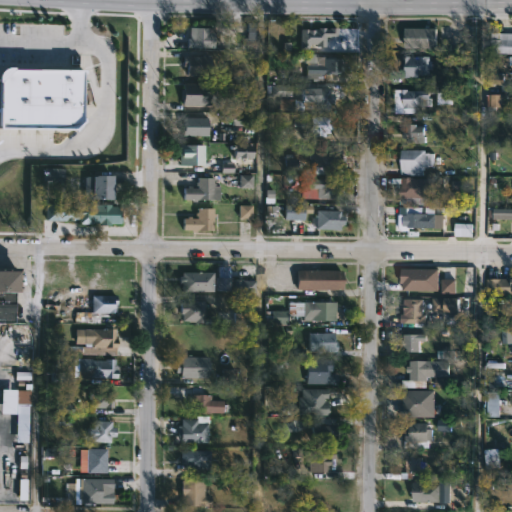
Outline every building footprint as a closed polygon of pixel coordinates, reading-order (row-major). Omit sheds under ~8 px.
[(206,26),(206,32),(212,32),(212,47),(184,46),(184,37),(187,37),(187,29),(191,29),(191,26),(206,26)] [(323,26),(323,27),(335,27),(335,37),(323,37),(324,46),(313,46),(313,48),(308,48),(308,43),(306,43),(306,49),(298,49),(298,28),(316,28),(316,26),(323,26)] [(435,47),(402,46),(402,27),(435,27),(435,47)] [(511,53),(492,53),(492,32),(511,32),(511,53)] [(255,49),(225,49),(226,37),(255,38),(255,49)] [(417,79),(408,79),(408,53),(431,53),(431,72),(420,72),(420,79),(417,79)] [(204,54),(204,55),(208,55),(208,67),(201,67),(201,75),(184,75),(184,66),(181,66),(181,55),(200,55),(200,54),(204,54)] [(323,57),(323,59),(340,59),(340,75),(306,75),(306,65),(316,65),(316,60),(320,60),(320,57),(323,57)] [(0,127),(0,69),(81,69),(81,127),(0,127)] [(210,82),(210,88),(215,89),(215,94),(217,94),(216,105),(180,104),(181,83),(195,83),(195,81),(210,82)] [(408,88),(431,90),(431,98),(419,98),(419,106),(406,107),(406,104),(404,104),(404,99),(402,99),(402,88),(408,88)] [(502,95),(502,104),(506,104),(506,114),(485,114),(485,95),(502,95)] [(206,117),(205,135),(181,134),(181,133),(180,133),(180,129),(181,129),(182,116),(206,117)] [(327,116),(328,124),(330,124),(330,128),(328,128),(328,132),(322,132),(322,135),(309,135),(309,116),(327,116)] [(417,123),(417,125),(425,125),(425,139),(422,139),(422,142),(407,142),(407,137),(403,137),(403,123),(417,123)] [(202,165),(176,165),(176,150),(178,150),(178,147),(181,147),(181,143),(202,143),(202,165)] [(108,169),(108,146),(86,146),(86,169),(108,169)] [(340,148),(340,156),(343,156),(343,172),(320,173),(320,167),(309,167),(309,158),(307,158),(307,148),(340,148)] [(433,153),(432,166),(426,166),(426,169),(424,169),(424,174),(401,174),(402,149),(426,149),(426,151),(433,153)] [(113,198),(85,198),(85,174),(113,173),(113,198)] [(413,176),(413,178),(427,178),(425,205),(400,205),(399,186),(402,186),(402,176),(413,176)] [(211,178),(211,182),(213,183),(213,185),(217,185),(216,200),(194,199),(194,200),(180,200),(181,187),(185,187),(185,186),(195,186),(195,185),(193,185),(193,181),(195,181),(195,177),(211,178)] [(342,184),(342,194),(338,194),(338,198),(314,197),(314,186),(320,186),(320,179),(338,179),(338,184),(342,184)] [(34,222),(34,202),(11,202),(11,222),(34,222)] [(110,204),(110,205),(118,205),(118,216),(121,216),(121,223),(101,224),(101,220),(95,220),(95,223),(78,223),(78,218),(78,220),(45,220),(45,203),(110,204)] [(331,210),(338,210),(338,215),(342,215),(341,225),(338,224),(337,229),(311,228),(311,222),(313,222),(314,209),(322,209),(322,205),(331,206),(331,210)] [(284,221),(303,221),(303,206),(284,206),(284,221)] [(435,207),(435,213),(442,214),(442,216),(444,216),(445,228),(443,228),(443,230),(438,230),(438,228),(434,227),(404,226),(404,214),(407,215),(407,206),(422,207),(422,212),(428,212),(425,212),(426,206),(435,207)] [(211,207),(211,213),(213,213),(214,217),(211,217),(211,229),(195,229),(195,232),(188,232),(188,229),(180,229),(180,216),(188,216),(188,217),(194,217),(194,215),(193,215),(193,212),(195,212),(195,207),(211,207)] [(229,270),(230,291),(215,291),(215,277),(217,277),(217,266),(229,266),(229,270)] [(13,322),(0,321),(0,268),(19,269),(19,290),(13,290),(13,322)] [(340,289),(294,288),(294,269),(340,270),(340,289)] [(200,270),(200,272),(213,271),(212,291),(181,290),(181,283),(179,283),(179,275),(182,275),(182,271),(197,272),(197,270),(200,270)] [(242,278),(242,280),(255,280),(255,292),(240,291),(240,298),(233,298),(233,278),(242,278)] [(511,295),(486,295),(486,279),(488,278),(511,278),(511,279),(511,295)] [(116,294),(116,313),(90,312),(91,295),(110,296),(110,294),(116,294)] [(458,312),(433,311),(433,297),(462,297),(462,312),(458,312)] [(427,298),(427,313),(429,313),(429,323),(423,323),(423,327),(391,327),(391,315),(409,313),(409,310),(407,310),(407,302),(409,302),(409,298),(427,298)] [(204,300),(204,302),(209,302),(209,307),(204,307),(204,322),(182,320),(182,313),(180,313),(180,302),(204,300)] [(335,302),(335,320),(311,320),(312,316),(303,316),(303,301),(335,302)] [(116,328),(115,339),(118,339),(118,347),(90,347),(91,343),(84,343),(84,328),(116,328)] [(333,332),(333,352),(314,351),(314,353),(308,353),(308,332),(333,332)] [(404,354),(420,354),(420,335),(404,335),(404,354)] [(190,354),(190,356),(209,356),(209,377),(203,377),(203,382),(194,382),(194,378),(180,378),(180,372),(175,372),(175,361),(180,361),(180,356),(187,356),(187,354),(190,354)] [(115,358),(115,365),(117,365),(117,378),(90,377),(90,373),(78,373),(79,358),(104,360),(104,358),(115,358)] [(329,370),(329,374),(337,374),(337,384),(306,383),(306,359),(331,359),(331,370),(329,370)] [(438,360),(438,376),(427,376),(427,380),(410,380),(410,372),(407,372),(407,366),(411,366),(411,360),(438,360)] [(27,385),(25,443),(12,442),(13,413),(0,412),(0,389),(23,390),(23,384),(27,385)] [(114,388),(113,408),(91,407),(91,398),(89,398),(89,388),(94,389),(94,390),(104,391),(104,388),(114,388)] [(435,390),(435,404),(439,404),(439,416),(400,416),(400,403),(404,403),(404,390),(435,390)] [(223,400),(223,412),(190,412),(190,394),(210,395),(210,400),(223,400)] [(197,419),(197,423),(207,423),(207,443),(178,443),(178,425),(181,425),(181,419),(197,419)] [(116,427),(116,437),(111,436),(111,442),(92,441),(93,435),(86,435),(86,428),(93,428),(94,420),(112,421),(111,427),(116,427)] [(429,441),(430,447),(405,448),(406,430),(410,430),(410,423),(429,422),(429,441)] [(339,441),(313,441),(313,426),(339,426),(339,441)] [(106,471),(106,472),(86,472),(87,448),(106,448),(106,471)] [(326,472),(308,472),(308,450),(335,449),(335,459),(330,459),(330,465),(326,465),(326,472)] [(205,450),(205,459),(210,459),(210,467),(201,467),(201,469),(185,469),(185,465),(180,465),(180,450),(205,450)] [(418,455),(418,457),(422,457),(423,461),(426,461),(426,471),(419,471),(419,473),(417,473),(417,471),(413,471),(413,479),(402,479),(402,472),(406,472),(406,455),(418,455)] [(112,479),(112,489),(105,489),(105,491),(107,491),(107,503),(94,503),(94,506),(83,506),(83,503),(64,504),(64,482),(74,483),(74,478),(112,479)] [(204,480),(204,495),(210,495),(211,505),(181,506),(181,480),(204,480)] [(433,482),(433,485),(440,485),(440,502),(414,502),(414,482),(433,482)]
